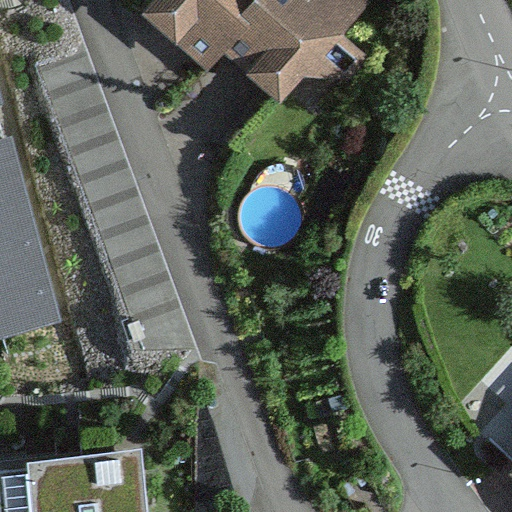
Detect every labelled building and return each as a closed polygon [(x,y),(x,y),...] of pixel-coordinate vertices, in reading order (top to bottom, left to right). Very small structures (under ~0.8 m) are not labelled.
[(232,51),(273,0),(174,0),(158,21),(218,69),(232,51)] [(273,0),(232,51),(298,103),(324,70),(354,33),(379,0),(273,0)] [(191,349),(117,104),(64,120),(138,365),(191,349)] [(0,337),(55,323),(6,141),(0,142),(0,337)] [(145,511),(140,453),(78,458),(5,465),(0,465),(0,511),(145,511)]
